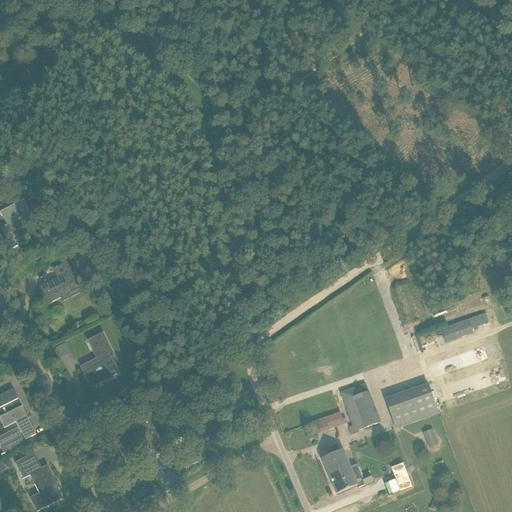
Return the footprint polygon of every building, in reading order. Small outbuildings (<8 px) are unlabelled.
[(7,225),(1,228),(12,249),(18,246),(11,233),(34,222),(25,203),(33,198),(35,196),(28,192),(23,200),(0,212),(7,225)] [(40,287),(49,304),(60,298),(62,302),(70,298),(68,295),(80,288),(67,262),(52,269),(57,278),(40,287)] [(381,304),(351,314),(375,386),(398,378),(390,353),(397,351),(381,304)] [(421,304),(410,308),(413,320),(425,316),(421,304)] [(469,319),(441,329),(446,343),(474,333),(472,329),(469,319)] [(87,341),(96,359),(80,367),(91,388),(100,383),(118,374),(108,354),(112,352),(103,334),(87,341)] [(302,352),(293,356),(300,372),(325,362),(320,350),(331,345),(328,337),(301,349),(302,352)] [(345,372),(328,379),(333,390),(350,383),(345,372)] [(344,402),(354,432),(379,423),(368,393),(365,384),(340,393),(344,402)] [(384,400),(395,430),(438,414),(427,384),(384,400)] [(0,420),(4,429),(16,422),(25,440),(36,435),(31,426),(30,426),(25,418),(27,417),(13,390),(4,394),(0,396),(0,420)] [(309,424),(314,435),(344,424),(340,413),(309,424)] [(123,448),(122,448),(125,456),(135,451),(136,453),(147,447),(152,457),(163,452),(158,442),(156,443),(146,425),(133,431),(132,428),(117,436),(123,448)] [(17,428),(0,436),(0,445),(3,451),(4,450),(8,448),(23,440),(17,428)] [(423,433),(428,448),(438,445),(432,429),(423,433)] [(362,479),(361,476),(362,476),(359,468),(358,468),(357,465),(350,468),(342,450),(321,459),(336,495),(358,485),(356,481),(362,479)] [(39,493),(29,498),(36,511),(61,499),(54,485),(56,484),(47,466),(40,469),(37,463),(20,472),(23,479),(30,476),(39,493)]
